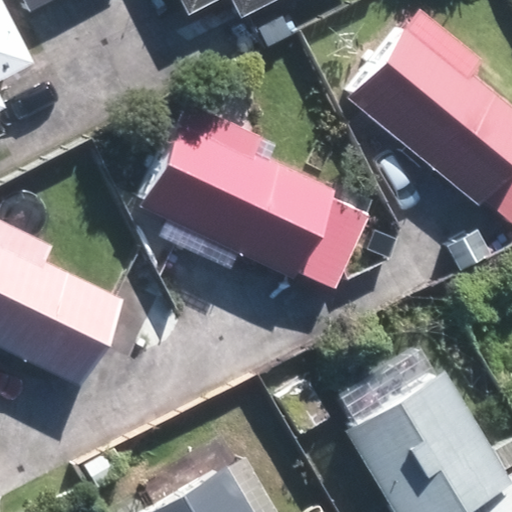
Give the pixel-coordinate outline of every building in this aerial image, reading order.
[(172,0),(177,9),(193,0),(225,0),(232,11),(253,0),(172,0)] [(508,220),(511,215),(511,108),(463,68),(474,54),(411,2),(337,91),(469,200),(476,193),(508,220)] [(0,66),(24,53),(0,6),(0,66)] [(326,282),(361,207),(323,189),(326,183),(247,146),(254,131),(179,96),(130,200),(284,273),(288,265),(326,282)] [(58,144),(72,173),(97,160),(83,131),(58,144)] [(106,176),(77,190),(89,214),(118,200),(106,176)] [(0,345),(71,380),(114,292),(35,253),(43,239),(0,217),(0,345)] [(436,364),(334,423),(385,511),(445,511),(475,495),(484,511),(511,511),(511,460),(497,470),(436,364)] [(249,511),(218,458),(123,511),(249,511)]
